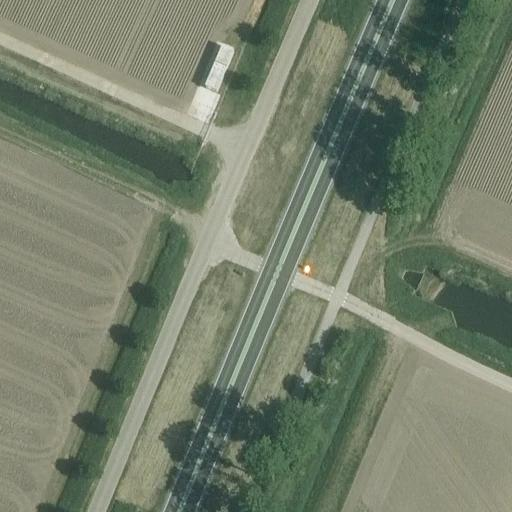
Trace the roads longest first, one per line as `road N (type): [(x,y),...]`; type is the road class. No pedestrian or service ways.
road 1 (trunk): [(180,511),(396,0)]
road 2 (unclassified): [(98,511),(308,0)]
